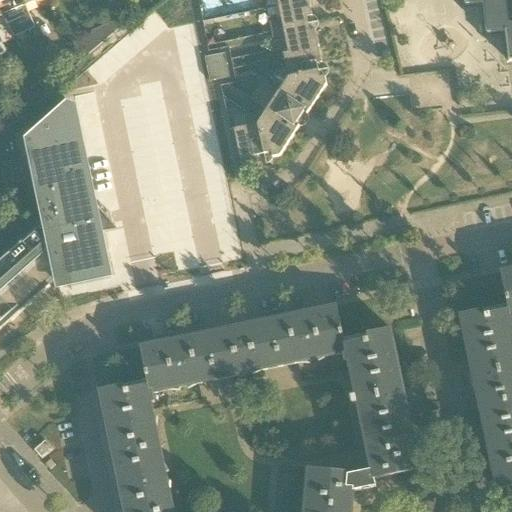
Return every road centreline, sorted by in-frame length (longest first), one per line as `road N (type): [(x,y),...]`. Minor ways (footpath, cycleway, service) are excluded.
road 1 (residential): [(0,393),(96,322),(258,286)]
road 2 (residential): [(463,511),(465,474),(418,257)]
road 3 (residential): [(258,286),(418,257)]
